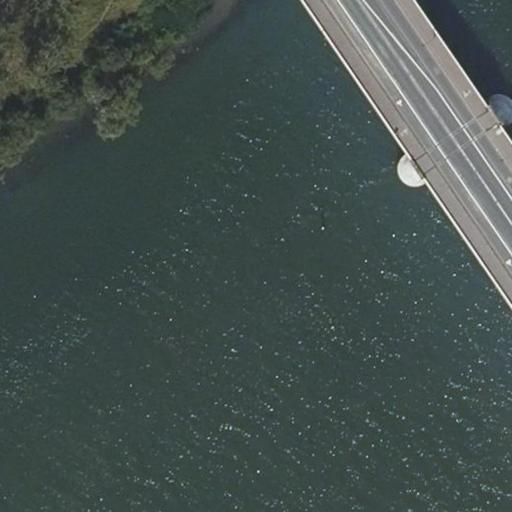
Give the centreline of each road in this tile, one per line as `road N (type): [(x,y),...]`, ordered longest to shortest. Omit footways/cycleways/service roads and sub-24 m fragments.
road 1 (secondary): [(343,0),(511,247)]
road 2 (secondary): [(511,193),(380,0)]
